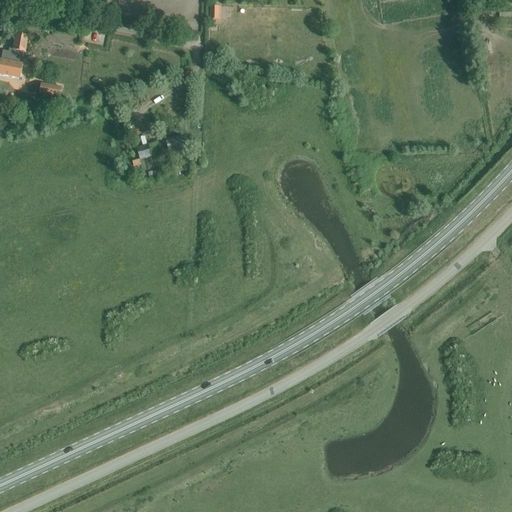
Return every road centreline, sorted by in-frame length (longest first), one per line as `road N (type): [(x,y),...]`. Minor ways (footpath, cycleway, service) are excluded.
road 1 (primary): [(0,484),(320,328),(433,246),(511,169)]
road 2 (unclassified): [(28,511),(245,413),(402,310),(511,214)]
road 3 (residential): [(192,47),(0,3)]
